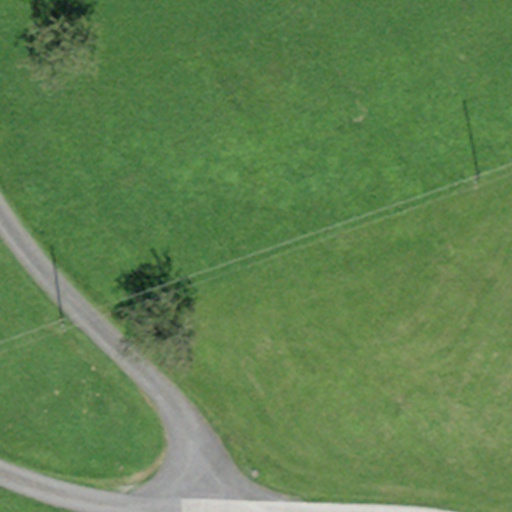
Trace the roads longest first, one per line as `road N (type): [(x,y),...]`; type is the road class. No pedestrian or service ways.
road 1 (track): [(222,511),(176,418),(0,203)]
road 2 (unclassified): [(0,471),(91,500),(195,511)]
